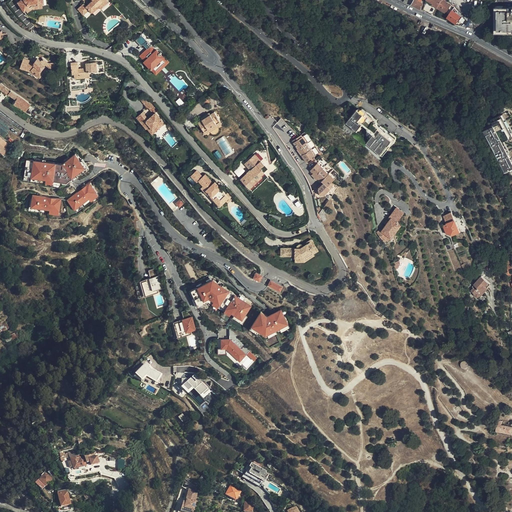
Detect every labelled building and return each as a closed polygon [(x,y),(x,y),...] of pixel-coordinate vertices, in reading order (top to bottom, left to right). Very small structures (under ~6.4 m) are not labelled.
[(24,11),(26,9),(33,5),(42,4),(42,0),(20,0),(18,1),(24,11)] [(90,11),(103,0),(92,0),(92,1),(86,6),(83,3),(77,8),(82,14),(89,9),(90,11)] [(108,1),(106,0),(103,0),(90,11),(92,12),(98,7),(99,8),(108,1)] [(440,0),(437,7),(445,12),(443,14),(446,16),(447,17),(454,7),(443,0),(440,0)] [(455,22),(461,14),(454,7),(447,17),(455,22)] [(511,9),(503,10),(503,7),(491,7),(491,12),(495,12),(495,32),(503,32),(503,30),(511,29),(511,9)] [(141,35),(136,40),(142,46),(144,44),(148,48),(141,55),(146,60),(145,61),(147,63),(150,67),(152,69),(156,65),(160,61),(164,57),(162,54),(162,53),(162,52),(161,52),(161,51),(160,52),(157,49),(153,53),(148,48),(151,46),(152,46),(153,46),(153,45),(153,44),(152,44),(151,44),(142,35),(143,34),(143,33),(142,33),(141,33),(141,34),(141,35)] [(169,62),(164,57),(160,61),(156,65),(152,69),(157,74),(169,62)] [(49,70),(55,70),(55,63),(48,63),(42,59),(41,61),(38,59),(34,64),(32,63),(30,62),(30,61),(25,59),(21,69),(32,73),(33,72),(38,75),(41,71),(40,70),(44,65),(47,67),(48,67),(49,70)] [(96,71),(96,62),(85,63),(85,64),(83,65),(83,68),(79,68),(78,62),(71,63),(72,74),(74,74),(74,79),(91,77),(91,72),(96,71)] [(38,75),(39,76),(41,77),(44,72),(49,70),(48,67),(47,67),(44,65),(40,70),(41,71),(38,75)] [(5,85),(0,82),(0,88),(7,93),(6,94),(7,94),(7,95),(8,96),(9,96),(10,95),(17,99),(15,103),(27,111),(31,104),(18,95),(13,91),(10,89),(5,85)] [(152,105),(155,103),(150,98),(145,102),(149,107),(151,106),(152,105)] [(365,144),(366,145),(380,156),(394,138),(379,127),(377,125),(377,124),(358,109),(346,124),(356,132),(361,125),(362,126),(363,126),(367,129),(366,130),(367,131),(367,132),(367,133),(366,133),(366,134),(366,135),(367,135),(367,136),(368,136),(369,136),(371,138),(371,139),(370,139),(365,144)] [(206,135),(222,124),(214,110),(210,113),(201,118),(197,121),(206,135)] [(166,123),(158,113),(150,119),(149,116),(145,111),(140,114),(146,122),(145,123),(148,128),(149,127),(152,125),(154,128),(157,126),(160,129),(166,123)] [(283,117),(274,124),(278,129),(284,126),(287,130),(291,128),(283,117)] [(487,125),(488,126),(499,121),(511,144),(511,139),(500,118),(487,125)] [(511,144),(499,121),(488,126),(490,131),(479,137),(502,178),(511,197),(511,144)] [(154,133),(160,129),(157,126),(154,128),(152,125),(149,127),(154,133)] [(308,142),(302,134),(292,141),(298,149),(308,142)] [(9,144),(0,135),(0,148),(5,153),(9,148),(7,146),(9,144)] [(502,178),(479,137),(477,138),(499,179),(502,178)] [(301,156),(312,148),(308,142),(298,149),(297,149),(301,156)] [(306,162),(316,155),(312,148),(301,156),(306,162)] [(248,160),(244,163),(249,168),(238,179),(251,193),(270,176),(266,171),(269,167),(261,158),(261,159),(255,153),(254,154),(251,151),(244,156),(248,160)] [(46,178),(46,182),(59,183),(64,180),(67,180),(86,168),(77,153),(62,162),(28,159),(27,174),(30,174),(32,177),(46,178)] [(323,168),(317,162),(310,171),(313,173),(311,175),(314,178),(323,168)] [(234,171),(240,176),(246,170),(240,165),(234,171)] [(210,183),(212,180),(201,167),(197,170),(203,177),(197,181),(197,182),(201,187),(203,185),(201,182),(206,178),(210,183)] [(329,173),(323,168),(314,178),(313,178),(316,181),(318,179),(321,181),(329,173)] [(203,177),(197,170),(192,175),(197,181),(203,177)] [(330,172),(321,181),(324,183),(328,186),(331,183),(336,177),(330,172)] [(201,187),(205,191),(207,189),(209,192),(215,199),(218,196),(222,200),(228,195),(222,188),(216,181),(215,181),(213,180),(212,180),(210,183),(206,178),(201,182),(203,185),(201,187)] [(75,209),(88,200),(90,203),(100,195),(90,182),(67,198),(75,209)] [(334,186),(331,183),(328,186),(324,183),(318,189),(320,196),(324,195),(334,186)] [(209,192),(207,193),(207,194),(213,200),(215,199),(209,192)] [(61,213),(62,197),(33,194),(31,207),(50,208),(49,212),(61,213)] [(231,198),(228,195),(222,200),(218,196),(215,199),(213,200),(219,208),(228,200),(231,198)] [(183,203),(180,198),(175,201),(179,206),(183,203)] [(398,222),(405,213),(397,206),(389,217),(391,218),(381,233),(392,240),(393,238),(402,226),(398,222)] [(322,210),(317,215),(321,222),(327,219),(323,213),(326,212),(324,209),(322,210)] [(459,231),(451,212),(444,216),(447,223),(443,224),(447,233),(451,234),(459,231)] [(319,250),(311,238),(306,242),(306,243),(303,244),(302,243),(297,244),(296,246),(294,246),(294,247),(280,246),(280,256),(294,256),(295,261),(304,261),(315,255),(314,253),(319,250)] [(157,267),(148,269),(150,276),(159,274),(157,267)] [(263,274),(256,270),(253,276),(260,279),(263,274)] [(162,287),(159,274),(150,276),(149,277),(152,289),(162,287)] [(482,296),(487,290),(484,287),(485,285),(488,287),(492,283),(483,276),(473,286),(475,288),(472,291),(476,294),(478,292),(482,296)] [(245,314),(252,304),(212,277),(190,288),(191,289),(188,290),(196,305),(208,300),(243,322),(247,316),(245,314)] [(283,285),(270,278),(267,284),(280,291),(283,285)] [(267,314),(260,310),(249,327),(258,332),(259,330),(265,333),(268,333),(269,336),(277,333),(275,329),(280,327),(281,331),(290,327),(281,308),(267,314)] [(192,315),(182,318),(185,331),(196,329),(192,315)] [(254,361),(257,358),(249,350),(246,353),(231,338),(217,338),(218,353),(226,353),(226,348),(240,361),(246,354),(254,361)] [(161,370),(157,363),(151,366),(155,373),(161,370)] [(199,404),(212,393),(195,374),(191,378),(182,378),(182,372),(177,372),(177,378),(179,378),(179,386),(194,401),(199,401),(199,404)] [(511,425),(504,424),(505,421),(498,420),(496,430),(511,432),(511,425)] [(83,457),(84,458),(78,460),(75,460),(75,458),(71,459),(74,470),(85,466),(86,468),(98,464),(95,457),(93,458),(92,454),(83,457)] [(258,465),(250,460),(248,463),(250,465),(246,471),(245,471),(242,477),(260,487),(263,482),(264,483),(267,477),(265,475),(265,473),(257,468),(258,465)] [(53,481),(46,474),(39,481),(46,487),(50,482),(51,483),(53,481)] [(236,500),(241,492),(231,486),(226,495),(236,500)] [(184,501),(181,510),(186,511),(193,511),(197,502),(196,502),(200,492),(191,489),(189,494),(187,499),(186,502),(184,501)] [(70,505),(66,491),(57,493),(61,507),(70,505)] [(252,511),(253,504),(250,504),(250,503),(245,503),(245,505),(245,511),(252,511)]
